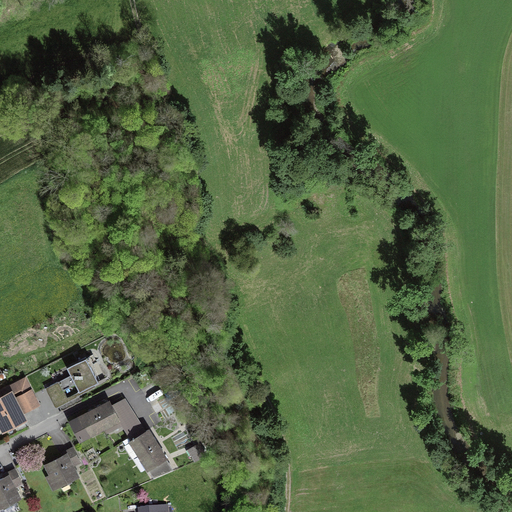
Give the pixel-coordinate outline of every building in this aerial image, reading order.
[(325,196),(318,196),(316,205),(333,207),(335,192),(325,190),(325,196)] [(72,374),(58,380),(63,390),(77,384),(80,391),(99,382),(88,358),(69,366),(72,374)] [(25,379),(0,390),(0,425),(2,430),(25,419),(13,394),(21,390),(31,410),(38,406),(25,379)] [(110,402),(95,410),(104,428),(107,432),(122,424),(117,416),(113,409),(110,402)] [(126,402),(113,409),(117,416),(130,409),(126,402)] [(134,416),(130,409),(117,416),(122,424),(134,416)] [(95,410),(71,422),(80,439),(104,428),(95,410)] [(134,416),(122,424),(127,432),(139,424),(134,416)] [(139,424),(127,432),(130,437),(123,442),(133,458),(140,453),(156,443),(148,430),(144,432),(139,424)] [(156,443),(140,453),(154,476),(172,469),(156,443)] [(66,455),(46,464),(43,466),(52,487),(77,476),(72,465),(79,462),(73,448),(65,452),(66,455)] [(6,477),(0,480),(0,507),(19,497),(14,487),(21,483),(15,469),(4,475),(6,477)]
